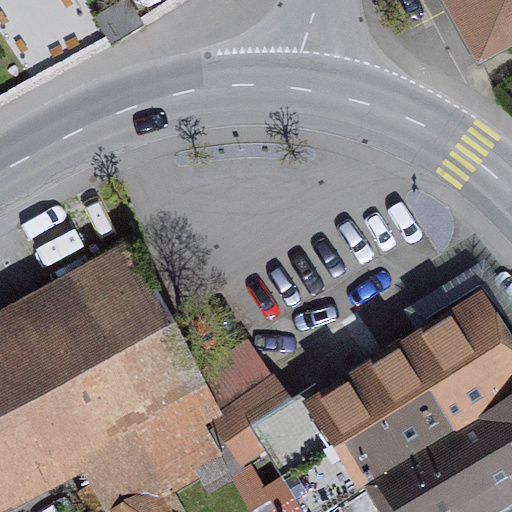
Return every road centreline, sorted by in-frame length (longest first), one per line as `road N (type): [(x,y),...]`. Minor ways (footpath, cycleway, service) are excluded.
road 1 (secondary): [(0,171),(97,120),(165,96),(227,84),(294,86)]
road 2 (secondary): [(294,86),(367,102),(431,128),(511,190)]
